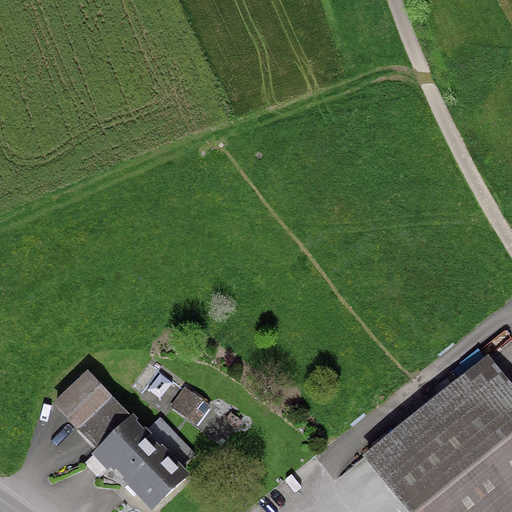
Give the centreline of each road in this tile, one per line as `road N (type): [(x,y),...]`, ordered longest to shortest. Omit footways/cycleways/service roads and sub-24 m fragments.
road 1 (track): [(511,248),(413,53),(395,0)]
road 2 (unknown): [(337,499),(347,472),(511,327)]
